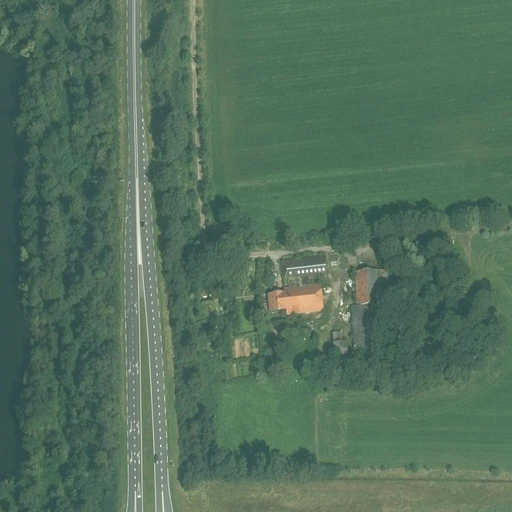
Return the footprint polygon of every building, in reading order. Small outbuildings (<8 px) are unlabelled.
[(220,249),(221,249),(234,247),(232,235),(218,237),(220,249)] [(346,274),(347,257),(339,256),(337,273),(346,274)] [(307,287),(306,279),(325,277),(322,258),(281,263),(282,279),(287,278),(288,289),(284,290),(284,295),(269,297),(270,313),(286,311),(286,315),(322,311),(318,286),(307,287)] [(385,271),(378,271),(353,272),(355,307),(350,307),(353,369),(383,367),(380,305),(387,304),(385,271)] [(217,302),(199,304),(202,325),(219,323),(217,302)]
